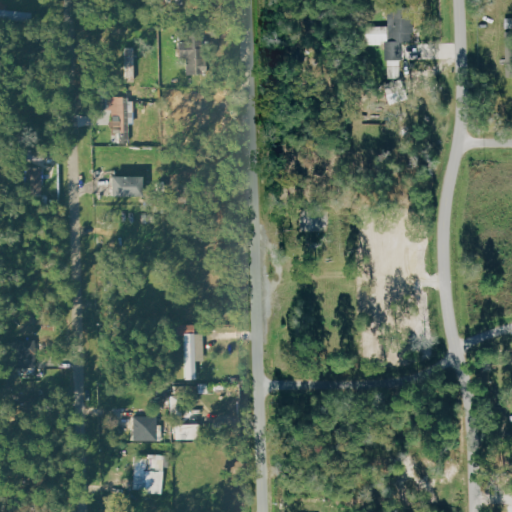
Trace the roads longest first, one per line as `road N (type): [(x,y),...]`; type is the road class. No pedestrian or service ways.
road 1 (residential): [(477,511),(443,245),(446,193),(461,144),(460,0)]
road 2 (residential): [(247,0),(265,511)]
road 3 (residential): [(88,511),(76,0)]
road 4 (residential): [(261,383),(402,379),(437,368),(465,342),(511,328)]
